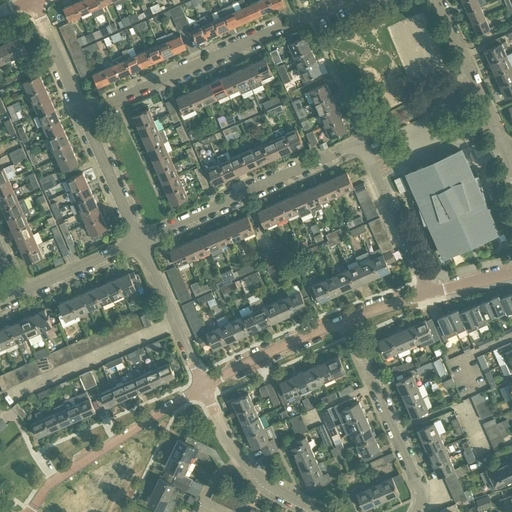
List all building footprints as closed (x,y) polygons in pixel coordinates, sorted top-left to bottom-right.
[(86,0),(79,0),(74,2),(80,15),(91,10),(86,0)] [(102,5),(99,0),(86,0),(91,10),(102,5)] [(241,8),(236,10),(241,23),(252,18),(246,5),(246,6),(246,4),(243,0),(238,0),(237,0),(240,7),(241,8)] [(269,0),(258,0),(257,1),(263,13),(273,8),(269,0)] [(269,0),(273,8),(285,3),(283,0),(269,0)] [(477,0),(463,0),(462,1),(467,12),(480,6),(477,0)] [(263,13),(257,1),(246,5),(252,18),(263,13)] [(80,15),(74,2),(63,7),(69,19),(80,15)] [(157,11),(154,5),(143,10),(146,16),(157,11)] [(175,7),(180,18),(184,27),(189,25),(180,5),(175,7)] [(480,6),(467,12),(472,23),(485,17),(480,6)] [(175,7),(169,10),(174,21),(180,18),(175,7)] [(146,16),(143,10),(140,11),(135,8),(130,11),(132,14),(135,21),(146,16)] [(225,15),(221,8),(216,11),(219,18),(214,20),(219,32),(230,27),(225,15)] [(236,10),(225,15),(230,27),(241,23),(236,10)] [(150,26),(151,26),(161,21),(158,14),(147,19),(150,26)] [(219,32),(214,20),(208,23),(204,15),(200,17),(201,19),(209,37),(219,32)] [(485,17),(472,23),(477,34),(490,28),(485,17)] [(209,37),(201,19),(189,24),(197,42),(198,42),(198,43),(203,41),(203,40),(209,37)] [(61,33),(72,28),(70,22),(59,27),(61,33)] [(114,31),(111,24),(106,26),(99,29),(102,36),(114,31)] [(140,31),(137,24),(129,27),(129,28),(126,30),(129,36),(140,31)] [(75,33),(72,28),(61,33),(64,38),(75,33)] [(170,40),(175,52),(186,47),(181,35),(175,37),(173,32),(167,34),(170,40)] [(77,39),(75,33),(64,38),(66,44),(77,39)] [(118,41),(115,33),(103,38),(107,45),(118,41)] [(170,40),(167,34),(156,39),(159,45),(164,57),(175,52),(170,40)] [(20,36),(9,41),(16,57),(27,52),(20,36)] [(87,42),(84,36),(77,39),(79,44),(80,46),(87,42)] [(294,56),(312,49),(306,37),(289,44),(294,56)] [(490,62),(507,55),(502,43),(501,43),(499,37),(487,43),(489,48),(485,50),(490,62)] [(79,44),(77,39),(66,44),(69,49),(79,44)] [(16,57),(9,41),(0,45),(0,50),(5,62),(16,57)] [(96,50),(93,43),(81,48),(82,50),(84,55),(86,55),(86,54),(96,50)] [(80,46),(79,44),(69,49),(71,55),(82,50),(81,48),(80,46)] [(164,57),(159,45),(148,49),(153,62),(164,57)] [(142,66),(137,54),(131,57),(128,48),(122,51),(124,55),(131,71),(142,66)] [(153,62),(148,49),(137,54),(142,66),(153,62)] [(270,52),(275,64),(282,61),(277,49),(270,52)] [(317,60),(312,49),(294,56),(299,68),(317,60)] [(82,50),(71,55),(73,60),(84,55),(82,50)] [(84,55),(73,60),(76,65),(87,61),(84,55)] [(131,71),(124,55),(113,59),(115,64),(120,76),(131,71)] [(507,55),(490,62),(495,74),(511,67),(507,55)] [(265,58),(254,63),(261,79),(272,74),(265,58)] [(317,60),(299,68),(305,80),(322,72),(317,60)] [(89,66),(87,61),(76,65),(78,71),(89,66)] [(254,63),(243,68),(252,89),(253,89),(253,90),(264,85),(261,79),(254,63)] [(115,64),(104,69),(110,81),(120,76),(115,64)] [(280,75),(287,72),(283,64),(276,67),(280,75)] [(21,71),(24,77),(37,71),(34,65),(21,71)] [(91,71),(89,66),(78,71),(81,76),(91,71)] [(511,66),(511,67),(495,74),(500,86),(511,80),(511,66)] [(252,89),(243,68),(232,73),(239,88),(239,89),(241,94),(252,89)] [(110,81),(104,69),(93,74),(98,86),(110,81)] [(19,72),(12,75),(14,80),(21,77),(19,72)] [(287,72),(280,75),(284,84),(291,80),(287,72)] [(239,88),(232,73),(221,78),(228,93),(239,89),(239,88)] [(29,92),(44,86),(40,74),(24,81),(29,92)] [(14,80),(12,75),(4,78),(7,83),(14,80)] [(221,78),(210,82),(217,98),(228,93),(221,78)] [(511,80),(500,86),(505,98),(511,94),(511,80)] [(217,98),(210,82),(199,87),(206,103),(217,98)] [(315,103),(332,95),(327,83),(310,91),(315,103)] [(49,96),(44,86),(29,92),(33,103),(49,96)] [(199,87),(188,92),(195,108),(206,103),(199,87)] [(0,90),(3,97),(9,95),(6,88),(0,90)] [(195,108),(188,92),(177,97),(184,113),(195,108)] [(337,107),(332,95),(315,103),(320,114),(337,107)] [(54,107),(49,96),(33,103),(38,114),(54,107)] [(277,96),(270,99),(273,105),(279,102),(277,96)] [(436,109),(432,98),(414,104),(418,115),(436,109)] [(177,113),(170,99),(165,102),(171,115),(177,113)] [(273,105),(270,99),(263,103),(265,108),(273,105)] [(295,110),(302,107),(299,99),(292,102),(295,110)] [(139,111),(139,113),(133,115),(138,126),(154,119),(149,108),(148,108),(146,103),(137,107),(139,111)] [(10,114),(16,111),(13,104),(7,107),(10,114)] [(280,105),(273,108),(276,113),(279,119),(281,119),(280,116),(281,116),(281,115),(282,114),(281,113),(282,113),(281,111),(283,110),(280,105)] [(248,109),(250,115),(257,112),(255,106),(248,109)] [(54,107),(38,114),(43,125),(59,118),(54,107)] [(302,107),(295,110),(299,119),(306,116),(302,107)] [(337,107),(320,114),(326,126),(342,119),(337,107)] [(276,113),(273,108),(266,111),(269,116),(276,113)] [(250,115),(248,109),(241,112),(243,118),(250,115)] [(16,111),(10,114),(13,120),(19,118),(16,111)] [(177,113),(171,115),(174,122),(179,119),(177,113)] [(259,114),(252,117),(254,123),(261,120),(259,114)] [(233,116),(226,119),(228,124),(235,121),(233,116)] [(254,123),(252,117),(244,120),(247,126),(254,123)] [(59,118),(43,125),(48,136),(64,129),(59,118)] [(7,129),(13,126),(10,119),(4,122),(7,129)] [(159,130),(154,119),(138,126),(143,137),(159,130)] [(228,124),(226,119),(219,122),(221,128),(228,124)] [(301,122),(304,130),(311,127),(308,119),(301,122)] [(342,119),(326,126),(331,138),(348,131),(342,119)] [(230,127),(232,132),(239,129),(237,124),(230,127)] [(179,135),(185,132),(181,125),(176,128),(179,135)] [(206,134),(204,127),(202,125),(200,126),(202,128),(199,129),(199,130),(197,132),(199,137),(206,134)] [(13,126),(7,129),(10,136),(16,133),(13,126)] [(20,136),(26,133),(23,126),(17,129),(20,136)] [(205,127),(204,127),(206,134),(214,131),(211,126),(205,128),(205,127)] [(232,132),(230,127),(222,130),(225,135),(232,132)] [(68,140),(64,129),(48,136),(53,147),(68,140)] [(159,130),(143,137),(148,148),(164,142),(168,140),(163,129),(159,131),(159,130)] [(286,134),(292,149),(304,144),(297,129),(286,134)] [(313,130),(306,133),(312,145),(318,142),(313,130)] [(185,132),(179,135),(182,142),(188,139),(185,132)] [(26,133),(20,136),(23,143),(29,140),(26,133)] [(215,134),(208,137),(210,142),(217,140),(215,134)] [(292,149),(286,134),(275,139),(281,154),(292,149)] [(210,142),(208,137),(201,140),(203,145),(210,142)] [(281,154),(275,139),(264,143),(271,159),(281,154)] [(73,151),(68,140),(53,147),(57,158),(73,151)] [(169,153),(164,142),(148,148),(153,160),(169,153)] [(484,156),(478,142),(471,145),(477,159),(484,156)] [(264,143),(253,148),(260,164),(271,159),(264,143)] [(24,153),(22,147),(9,153),(11,158),(24,153)] [(189,157),(194,154),(191,147),(186,149),(189,157)] [(30,157),(35,155),(32,148),(27,150),(30,157)] [(260,164),(253,148),(242,153),(249,169),(260,164)] [(478,174),(473,176),(461,150),(408,173),(418,196),(416,196),(424,223),(429,222),(444,255),(462,247),(462,249),(478,244),(476,240),(497,231),(484,202),(486,201),(478,174)] [(78,162),(73,151),(57,158),(62,169),(78,162)] [(24,153),(11,158),(14,164),(27,158),(24,153)] [(169,153),(153,160),(157,170),(173,164),(169,153)] [(249,169),(242,153),(231,158),(238,174),(249,169)] [(197,161),(194,154),(189,157),(192,163),(197,161)] [(38,162),(35,155),(30,157),(33,164),(38,162)] [(231,158),(220,163),(227,178),(238,174),(231,158)] [(173,164),(157,170),(162,182),(178,175),(176,169),(179,168),(177,162),(173,164)] [(227,178),(220,163),(208,168),(215,183),(227,178)] [(0,182),(8,179),(3,167),(0,168),(0,182)] [(197,176),(203,173),(200,167),(194,169),(197,176)] [(72,190),(87,183),(82,172),(67,179),(72,190)] [(346,172),(335,176),(342,192),(353,187),(346,172)] [(31,182),(36,179),(33,173),(28,175),(31,182)] [(55,179),(52,174),(52,173),(39,179),(42,185),(55,179)] [(209,187),(203,173),(197,176),(203,190),(209,187)] [(181,180),(178,175),(162,182),(167,193),(183,186),(187,184),(185,178),(181,180)] [(335,176),(324,181),(331,197),(342,192),(335,176)] [(401,176),(394,179),(400,193),(407,190),(401,176)] [(0,195),(13,189),(8,179),(0,182),(0,195)] [(39,186),(36,179),(31,182),(34,189),(39,186)] [(55,179),(42,185),(44,190),(57,184),(55,179)] [(331,197),(324,181),(313,186),(320,202),(331,197)] [(355,193),(366,188),(364,182),(353,187),(355,193)] [(87,183),(72,190),(77,201),(92,194),(87,183)] [(183,186),(167,193),(172,204),(188,197),(183,186)] [(313,186),(302,191),(309,206),(320,202),(313,186)] [(20,187),(13,189),(0,195),(0,202),(2,207),(18,200),(16,196),(22,193),(20,187)] [(369,194),(366,188),(355,193),(358,198),(369,194)] [(309,206),(302,191),(291,196),(298,211),(300,217),(311,212),(309,206)] [(40,204),(46,201),(43,194),(37,197),(40,204)] [(92,194),(77,201),(73,203),(78,214),(81,212),(97,205),(92,194)] [(371,199),(369,194),(358,198),(360,204),(371,199)] [(291,196),(280,201),(287,216),(298,211),(291,196)] [(24,198),(18,200),(2,207),(7,218),(28,209),(24,198)] [(371,199),(360,204),(362,209),(373,204),(371,199)] [(49,208),(46,201),(40,204),(44,211),(49,208)] [(280,201),(269,206),(276,221),(287,216),(280,201)] [(53,211),(59,209),(56,202),(50,204),(53,211)] [(376,209),(373,204),(362,209),(365,214),(376,209)] [(97,205),(81,212),(86,223),(102,216),(97,205)] [(276,221),(269,206),(258,211),(265,226),(276,221)] [(28,209),(7,218),(11,229),(27,222),(25,217),(31,214),(28,209)] [(62,216),(59,209),(53,211),(56,218),(62,216)] [(378,215),(376,209),(365,214),(367,219),(378,215)] [(365,214),(353,219),(356,224),(357,224),(367,219),(365,214)] [(236,220),(243,236),(254,231),(247,215),(236,220)] [(47,219),(50,226),(56,224),(53,216),(47,219)] [(102,216),(86,223),(91,235),(91,234),(94,240),(103,236),(100,230),(107,227),(102,216)] [(371,227),(382,223),(379,217),(368,222),(371,227)] [(356,224),(353,219),(347,221),(350,227),(356,224)] [(243,236),(236,220),(225,225),(232,240),(243,236)] [(27,222),(11,229),(16,240),(32,233),(27,222)] [(63,233),(69,231),(65,222),(59,225),(63,233)] [(368,222),(357,227),(359,233),(367,230),(369,235),(373,233),(371,227),(368,222)] [(382,223),(371,227),(373,233),(384,228),(382,223)] [(232,240),(225,225),(214,230),(221,245),(232,240)] [(54,235),(60,233),(57,226),(51,228),(54,235)] [(359,233),(357,227),(349,230),(352,236),(359,233)] [(340,228),(333,232),(335,237),(341,235),(341,234),(342,234),(340,228)] [(384,228),(373,233),(376,239),(387,234),(384,228)] [(221,245),(214,230),(203,235),(210,250),(221,245)] [(74,242),(69,231),(63,233),(68,245),(74,242)] [(335,237),(333,232),(326,235),(328,240),(328,241),(334,238),(335,237)] [(37,244),(32,233),(16,240),(21,251),(37,244)] [(60,233),(54,235),(60,248),(66,246),(60,233)] [(313,237),(315,242),(323,239),(321,233),(313,237)] [(389,240),(387,234),(376,239),(378,245),(389,240)] [(210,250),(203,235),(192,240),(199,255),(210,250)] [(341,235),(335,237),(334,238),(336,243),(343,240),(341,235)] [(334,238),(328,241),(327,241),(329,247),(336,243),(334,238)] [(199,255),(192,240),(181,245),(188,260),(199,255)] [(305,240),(299,243),(301,249),(308,246),(305,240)] [(392,245),(389,240),(378,245),(381,250),(392,245)] [(301,249),(299,243),(292,246),(294,252),(301,249)] [(41,255),(37,244),(21,251),(26,262),(41,255)] [(188,260),(181,245),(170,250),(171,251),(166,253),(170,261),(174,259),(177,265),(188,260)] [(311,248),(313,254),(320,251),(318,245),(311,248)] [(394,251),(392,245),(381,250),(383,254),(383,255),(391,252),(394,251)] [(270,249),(275,261),(280,258),(275,247),(270,249)] [(313,254),(311,248),(303,252),(306,257),(313,254)] [(262,253),(267,264),(272,261),(267,251),(262,253)] [(383,254),(371,259),(378,275),(390,270),(387,264),(395,260),(391,252),(383,255),(383,254)] [(371,259),(359,264),(366,281),(378,275),(371,259)] [(274,264),(277,270),(284,267),(281,261),(274,264)] [(277,270),(274,264),(267,268),(269,273),(277,270)] [(366,281),(359,264),(348,270),(355,286),(366,281)] [(168,275),(179,270),(177,265),(166,270),(168,275)] [(250,265),(243,268),(246,273),(253,270),(250,265)] [(246,273),(243,268),(237,271),(239,276),(246,273)] [(182,276),(179,270),(168,275),(171,281),(182,276)] [(355,286),(348,270),(336,275),(343,291),(355,286)] [(117,278),(124,294),(136,289),(132,281),(137,279),(134,271),(129,273),(117,278)] [(251,275),(253,280),(261,277),(258,272),(251,275)] [(253,280),(251,275),(244,278),(246,283),(253,280)] [(343,291),(336,275),(324,280),(332,296),(343,291)] [(182,276),(171,281),(173,286),(184,281),(182,276)] [(225,286),(227,285),(233,282),(231,280),(230,277),(223,280),(225,286)] [(124,294),(117,278),(105,283),(112,299),(124,294)] [(225,286),(223,280),(216,283),(218,289),(220,288),(225,286)] [(332,296),(324,280),(307,287),(313,299),(314,298),(316,302),(319,301),(320,301),(332,296)] [(184,281),(173,286),(176,292),(186,287),(184,281)] [(233,283),(233,282),(227,285),(230,291),(237,288),(235,282),(233,283)] [(112,299),(105,283),(94,288),(101,304),(112,299)] [(207,284),(200,287),(202,293),(209,290),(207,284)] [(288,296),(295,312),(312,305),(308,296),(303,298),(300,291),(297,284),(285,289),(288,296)] [(225,286),(220,288),(223,294),(225,293),(228,299),(232,297),(230,291),(227,285),(225,286)] [(186,287),(176,292),(178,297),(189,292),(186,287)] [(202,293),(200,287),(193,290),(195,296),(202,293)] [(101,304),(94,288),(82,293),(89,309),(101,304)] [(189,292),(178,297),(180,302),(191,298),(189,292)] [(211,292),(204,295),(207,301),(214,298),(211,292)] [(260,292),(248,295),(251,305),(263,302),(260,292)] [(82,293),(70,298),(78,315),(78,314),(89,309),(82,293)] [(511,299),(509,294),(500,298),(506,313),(507,313),(507,314),(511,312),(511,299)] [(207,301),(204,295),(197,298),(200,304),(207,301)] [(506,313),(500,298),(499,298),(498,295),(488,299),(495,314),(496,317),(506,313)] [(288,296),(276,301),(283,317),(295,312),(288,296)] [(78,315),(70,298),(58,304),(62,311),(57,313),(63,327),(80,319),(78,314),(78,315)] [(495,314),(488,299),(478,304),(485,318),(495,314)] [(184,311),(195,306),(193,300),(182,305),(184,311)] [(276,301),(265,306),(272,322),(283,317),(276,301)] [(485,318),(478,304),(469,308),(478,329),(488,324),(485,318)] [(197,311),(195,306),(184,311),(186,316),(197,311)] [(272,322),(265,306),(253,311),(260,328),(272,322)] [(458,309),(457,309),(466,330),(468,333),(478,329),(469,308),(459,312),(458,309)] [(457,309),(447,314),(457,334),(466,330),(457,309)] [(44,310),(33,315),(43,338),(49,335),(46,328),(52,326),(44,310)] [(200,317),(197,311),(186,316),(189,322),(200,317)] [(260,328),(253,311),(241,316),(249,333),(260,328)] [(145,327),(140,316),(139,313),(133,316),(139,329),(145,327)] [(147,313),(140,316),(145,327),(152,324),(147,313)] [(440,325),(435,328),(440,338),(441,342),(447,340),(446,339),(457,334),(447,314),(437,318),(440,325)] [(33,315),(21,320),(28,337),(31,344),(43,339),(43,338),(33,315)] [(139,329),(133,316),(128,318),(134,332),(139,329)] [(241,316),(230,322),(237,338),(249,333),(241,316)] [(202,322),(200,317),(189,322),(191,327),(202,322)] [(128,318),(122,321),(129,334),(134,332),(128,318)] [(425,319),(413,325),(420,341),(423,346),(434,341),(440,338),(435,328),(430,330),(425,319)] [(28,337),(21,320),(9,325),(19,347),(20,349),(26,347),(22,339),(28,337)] [(129,334),(122,321),(117,323),(123,337),(129,334)] [(202,322),(191,327),(194,333),(205,328),(202,322)] [(237,338),(230,322),(218,327),(225,343),(237,338)] [(123,337),(117,323),(112,326),(118,339),(123,337)] [(9,325),(0,329),(0,335),(5,347),(8,352),(19,347),(9,325)] [(413,325),(401,330),(409,346),(420,341),(413,325)] [(118,339),(112,326),(106,328),(112,341),(118,339)] [(112,341),(106,328),(105,328),(104,327),(100,329),(101,330),(107,344),(112,341)] [(207,333),(198,337),(202,346),(208,343),(208,342),(210,341),(213,348),(225,343),(218,327),(206,332),(207,333)] [(206,332),(205,328),(194,333),(196,338),(198,337),(207,333),(206,332)] [(107,344),(101,330),(95,333),(101,346),(107,344)] [(409,346),(401,330),(390,335),(399,357),(411,352),(409,346)] [(101,346),(95,333),(90,335),(96,349),(101,346)] [(90,335),(84,338),(90,351),(96,349),(90,335)] [(399,357),(390,335),(374,342),(378,351),(382,349),(385,356),(392,353),(395,359),(399,357)] [(84,338),(79,340),(85,354),(90,351),(84,338)] [(85,354),(79,340),(73,342),(79,356),(85,354)] [(157,340),(143,346),(146,353),(160,346),(157,340)] [(73,342),(68,345),(74,358),(79,356),(73,342)] [(505,363),(511,359),(511,346),(510,342),(495,349),(493,350),(499,365),(505,363)] [(74,358),(68,345),(62,347),(68,361),(74,358)] [(62,347),(57,350),(63,363),(68,361),(62,347)] [(143,347),(135,350),(137,355),(145,352),(143,347)] [(63,363),(57,350),(51,352),(57,366),(63,363)] [(137,355),(135,350),(127,354),(129,359),(137,355)] [(57,366),(51,352),(46,355),(52,368),(57,366)] [(426,353),(419,357),(421,363),(428,359),(426,353)] [(46,355),(40,357),(46,371),(52,368),(46,355)] [(326,361),(333,377),(346,372),(338,356),(326,361)] [(46,371),(40,357),(35,359),(41,373),(46,371)] [(113,360),(115,365),(123,361),(121,357),(113,360)] [(35,359),(29,362),(35,375),(41,373),(35,359)] [(115,365),(113,360),(105,364),(107,368),(115,365)] [(411,360),(402,364),(403,365),(404,364),(406,369),(414,366),(411,360)] [(157,368),(155,361),(148,364),(151,370),(146,373),(152,386),(163,381),(157,368)] [(326,361),(315,366),(322,382),(333,377),(326,361)] [(433,361),(416,368),(418,374),(433,367),(433,368),(435,367),(433,361)] [(29,362),(24,364),(30,378),(35,375),(29,362)] [(169,363),(157,368),(163,381),(175,376),(169,363)] [(30,378),(24,364),(18,367),(24,380),(30,378)] [(403,365),(402,364),(391,369),(393,375),(406,369),(404,364),(403,365)] [(315,366),(303,371),(310,387),(322,382),(315,366)] [(18,367),(13,369),(19,383),(24,380),(18,367)] [(13,369),(7,372),(13,385),(19,383),(13,369)] [(89,370),(85,372),(91,387),(96,385),(89,370)] [(137,370),(132,372),(140,391),(152,386),(146,373),(140,375),(137,370)] [(303,371),(292,376),(299,392),(310,387),(303,371)] [(7,372),(2,374),(8,387),(13,385),(7,372)] [(91,387),(85,372),(78,376),(84,390),(91,387)] [(140,391),(132,372),(126,375),(128,380),(123,383),(129,396),(140,391)] [(401,393),(418,386),(413,374),(396,381),(401,393)] [(299,392),(292,376),(280,381),(283,388),(277,391),(283,405),(289,402),(287,397),(294,394),(296,399),(301,397),(299,392)] [(439,390),(445,387),(455,383),(452,377),(443,382),(442,380),(436,383),(439,390)] [(70,385),(68,380),(60,384),(62,389),(70,385)] [(114,382),(110,384),(118,401),(129,396),(123,383),(116,386),(114,382)] [(271,399),(277,396),(270,383),(265,386),(271,399)] [(118,401),(110,384),(108,384),(110,388),(100,393),(106,406),(118,401)] [(340,396),(354,390),(351,385),(338,390),(340,396)] [(418,386),(401,393),(406,405),(423,397),(418,386)] [(53,387),(45,390),(47,395),(55,392),(53,387)] [(448,394),(445,387),(439,390),(443,397),(448,394)] [(47,395),(45,390),(37,394),(39,399),(47,395)] [(75,396),(83,416),(95,411),(86,391),(75,396)] [(328,395),(330,401),(337,398),(335,392),(328,395)] [(485,398),(484,395),(482,392),(471,397),(473,403),(485,398)] [(237,412),(253,405),(248,393),(232,400),(237,412)] [(487,394),(484,395),(485,398),(487,403),(489,407),(495,405),(492,397),(489,398),(487,394)] [(330,401),(328,395),(321,398),(323,404),(330,401)] [(83,416),(75,396),(63,401),(66,408),(72,421),(83,416)] [(277,396),(271,399),(274,406),(280,403),(277,396)] [(423,397),(406,405),(412,417),(417,414),(418,418),(428,414),(426,410),(428,409),(423,397)] [(487,403),(485,398),(473,403),(476,408),(487,403)] [(348,420),(364,413),(359,401),(351,405),(349,399),(334,405),(337,411),(343,409),(348,420)] [(307,411),(314,408),(312,402),(304,405),(307,411)] [(21,419),(23,417),(26,414),(15,403),(10,408),(21,419)] [(489,407),(487,403),(476,408),(478,413),(489,409),(489,407)] [(253,405),(237,412),(242,424),(258,417),(253,405)] [(498,412),(495,405),(489,407),(489,409),(492,414),(498,412)] [(72,421),(66,408),(55,413),(61,426),(72,421)] [(492,414),(489,409),(478,413),(481,419),(492,414)] [(283,420),(289,417),(285,410),(280,412),(283,420)] [(61,426),(55,413),(44,418),(49,431),(61,426)] [(292,424),(303,419),(301,415),(301,413),(289,418),(292,424)] [(364,413),(348,420),(353,432),(369,425),(364,413)] [(331,416),(324,419),(329,429),(334,426),(335,426),(331,416)] [(247,435),(264,428),(258,417),(242,424),(241,425),(240,426),(242,431),(243,431),(245,430),(247,435)] [(454,427),(460,424),(457,417),(451,420),(454,427)] [(49,431),(44,418),(32,423),(38,436),(49,431)] [(303,419),(292,424),(294,429),(305,424),(303,419)] [(496,425),(496,423),(494,419),(483,423),(485,429),(496,425)] [(499,430),(505,427),(507,426),(505,420),(502,421),(502,420),(496,423),(496,425),(499,430)] [(423,441),(439,434),(434,422),(417,429),(423,441)] [(305,424),(294,429),(297,435),(308,430),(305,424)] [(326,446),(332,444),(323,424),(317,426),(326,446)] [(460,424),(454,427),(457,434),(463,432),(460,424)] [(374,436),(369,425),(353,432),(358,444),(374,436)] [(496,425),(485,429),(488,435),(499,430),(496,425)] [(329,429),(328,429),(331,436),(337,433),(334,426),(329,429)] [(509,435),(505,427),(499,430),(501,436),(502,438),(509,435)] [(264,428),(247,435),(252,447),(260,444),(264,455),(278,449),(273,438),(269,440),(264,428)] [(499,430),(488,435),(490,441),(501,436),(499,430)] [(439,434),(423,441),(428,453),(444,446),(439,434)] [(178,439),(172,452),(189,461),(192,453),(195,455),(198,449),(207,453),(211,447),(188,436),(185,442),(178,439)] [(313,452),(311,449),(310,446),(312,445),(313,443),(312,441),(310,440),(308,441),(306,436),(289,443),(292,449),(291,449),(289,449),(288,452),(292,454),(292,452),(293,452),(296,459),(313,452)] [(379,448),(374,436),(358,444),(363,455),(361,456),(363,462),(375,457),(372,451),(379,448)] [(501,436),(490,441),(493,446),(503,441),(502,438),(501,436)] [(464,450),(470,448),(467,441),(461,443),(464,450)] [(503,441),(493,446),(495,451),(506,446),(503,441)] [(339,453),(345,450),(341,442),(335,445),(336,447),(339,453)] [(444,446),(428,453),(433,464),(449,457),(444,446)] [(339,454),(339,453),(336,447),(330,449),(334,457),(339,454)] [(470,448),(464,450),(467,458),(473,455),(470,448)] [(339,453),(339,454),(342,459),(348,456),(345,450),(339,453)] [(189,461),(172,452),(165,466),(171,469),(168,475),(174,478),(189,485),(192,479),(185,475),(188,469),(185,468),(189,461)] [(313,452),(296,459),(301,471),(318,464),(313,452)] [(386,462),(383,456),(369,462),(372,468),(386,462)] [(449,457),(433,464),(438,476),(443,474),(454,469),(449,457)] [(511,459),(487,471),(492,481),(511,471),(511,459)] [(322,462),(318,464),(301,471),(307,483),(307,482),(310,489),(318,486),(318,485),(330,480),(327,473),(323,475),(320,470),(324,468),(322,462)] [(362,473),(369,469),(367,463),(359,466),(362,473)] [(467,463),(454,469),(456,475),(457,477),(470,471),(467,463)] [(456,475),(454,469),(443,474),(445,480),(456,475)] [(511,471),(492,481),(496,488),(511,480),(511,471)] [(457,477),(456,475),(445,480),(448,486),(459,481),(457,477)] [(159,477),(153,490),(169,498),(173,500),(176,494),(171,492),(175,485),(186,491),(189,485),(174,478),(172,483),(159,477)] [(392,477),(380,482),(387,498),(399,493),(392,477)] [(461,486),(459,481),(448,486),(450,491),(461,486)] [(380,482),(369,487),(376,504),(387,498),(380,482)] [(376,504),(369,487),(368,487),(367,483),(355,488),(349,491),(355,504),(361,501),(364,509),(376,504)] [(461,486),(450,491),(453,497),(464,492),(464,491),(461,486)] [(215,502),(221,490),(215,488),(210,499),(215,502)] [(470,489),(464,491),(464,492),(466,497),(467,500),(473,499),(470,489)] [(169,498),(153,490),(147,503),(159,509),(157,511),(166,511),(163,510),(169,498)] [(221,490),(215,502),(221,504),(226,493),(221,490)] [(466,497),(464,492),(453,497),(455,502),(466,497)] [(232,496),(226,493),(221,504),(226,507),(232,496)] [(492,505),(490,501),(488,495),(476,499),(480,510),(492,505)] [(506,507),(511,504),(511,495),(503,498),(499,500),(502,509),(506,507)] [(237,498),(232,496),(226,507),(231,509),(237,498)] [(236,511),(242,501),(237,498),(231,509),(236,511)] [(242,501),(236,511),(243,511),(248,504),(242,501)] [(459,511),(455,503),(439,510),(440,511),(459,511)]
